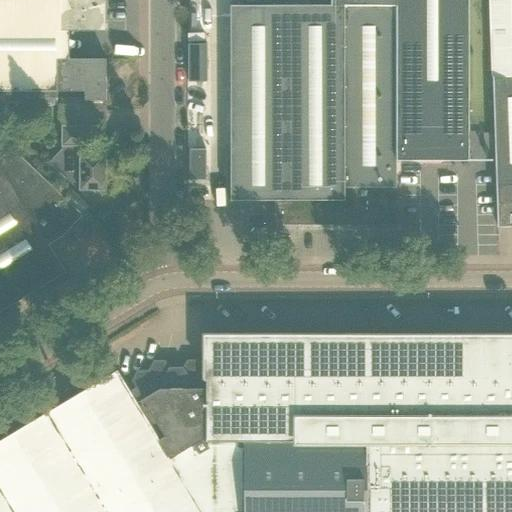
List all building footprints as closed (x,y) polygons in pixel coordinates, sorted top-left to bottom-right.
[(25,91),(56,91),(56,59),(69,59),(69,55),(68,32),(78,31),(106,31),(106,0),(0,0),(0,91),(6,92),(25,91)] [(396,225),(397,205),(396,154),(396,0),(330,0),(331,5),(231,6),(232,200),(275,200),(275,224),(396,225)] [(465,0),(396,0),(396,154),(464,154),(465,0)] [(511,226),(511,0),(490,0),(494,78),(495,78),(495,117),(498,226),(511,226)] [(106,59),(69,59),(56,59),(56,91),(85,91),(85,103),(85,110),(106,110),(106,59)] [(25,91),(6,92),(6,102),(25,102),(25,91)] [(61,150),(81,149),(81,146),(84,146),(84,126),(85,110),(85,103),(57,104),(57,119),(62,122),(62,126),(62,146),(62,148),(61,150)] [(0,144),(0,312),(66,272),(49,244),(63,236),(83,215),(8,144),(2,147),(0,144)] [(81,149),(61,150),(50,162),(67,177),(88,196),(93,190),(107,190),(107,170),(112,170),(112,160),(107,160),(106,154),(81,154),(81,149)] [(190,149),(190,179),(206,180),(206,149),(190,149)] [(136,387),(130,391),(202,511),(511,511),(511,336),(204,336),(204,337),(205,337),(205,358),(204,358),(204,361),(199,361),(198,360),(187,360),(182,369),(171,370),(165,380),(154,380),(149,390),(138,390),(136,387)] [(202,511),(130,391),(118,371),(115,373),(116,374),(90,389),(90,388),(89,389),(87,384),(73,393),(75,398),(50,413),(50,412),(45,414),(46,415),(21,430),(20,430),(17,424),(3,433),(6,438),(6,439),(0,442),(0,511),(202,511)]
